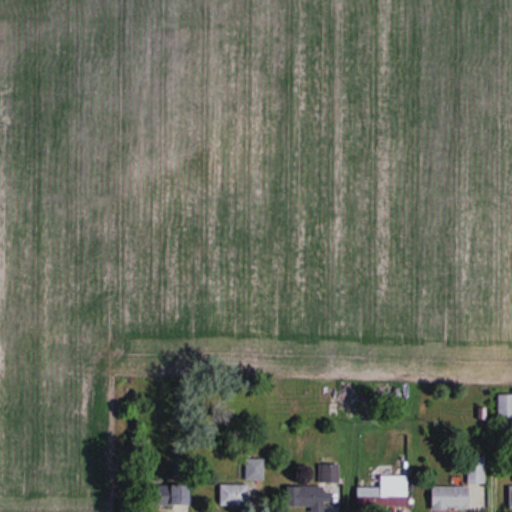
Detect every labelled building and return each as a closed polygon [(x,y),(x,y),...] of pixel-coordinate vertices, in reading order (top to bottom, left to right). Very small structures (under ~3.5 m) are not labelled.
[(497,417),(511,417),(511,393),(497,394),(497,417)] [(264,457),(245,457),(245,478),(264,478),(264,457)] [(484,482),(484,457),(468,457),(468,482),(484,482)] [(318,463),(318,485),(294,485),(293,505),(312,505),(311,511),(324,511),(325,501),(335,501),(335,483),(339,483),(339,463),(318,463)] [(408,475),(381,475),(381,486),(357,486),(357,506),(408,506),(408,475)] [(220,505),(249,505),(249,483),(220,483),(220,505)] [(173,507),(192,507),(192,484),(173,484),(173,507)] [(470,508),(470,484),(431,484),(431,508),(470,508)]
